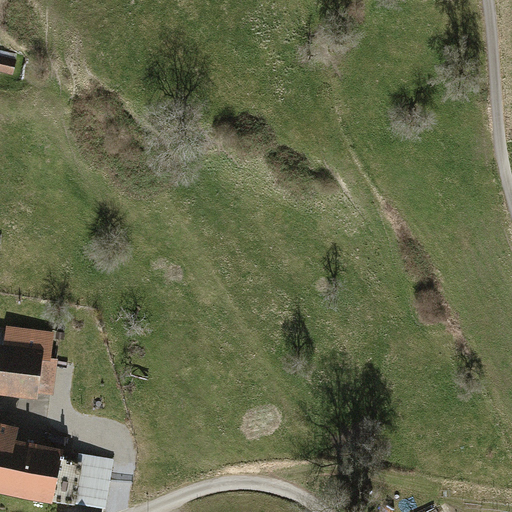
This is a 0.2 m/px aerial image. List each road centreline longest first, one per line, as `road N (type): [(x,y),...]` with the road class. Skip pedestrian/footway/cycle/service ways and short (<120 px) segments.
road 1 (residential): [(486,0),(511,204)]
road 2 (residential): [(155,511),(245,483),(291,488),(327,511)]
